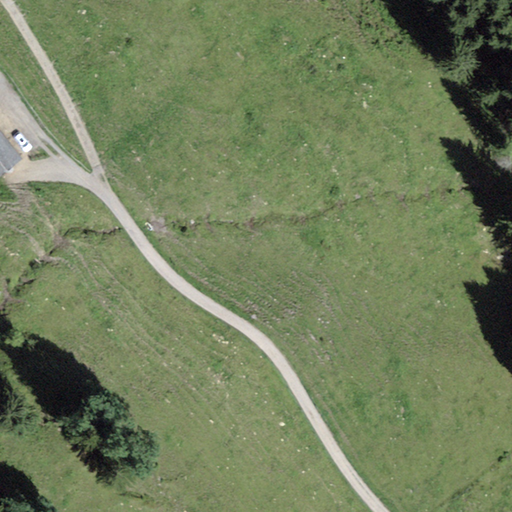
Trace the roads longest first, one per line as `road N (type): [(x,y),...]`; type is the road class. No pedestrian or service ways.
road 1 (track): [(385,511),(279,357),(172,279),(119,216),(48,66),(7,0)]
road 2 (track): [(119,216),(38,132),(0,75)]
